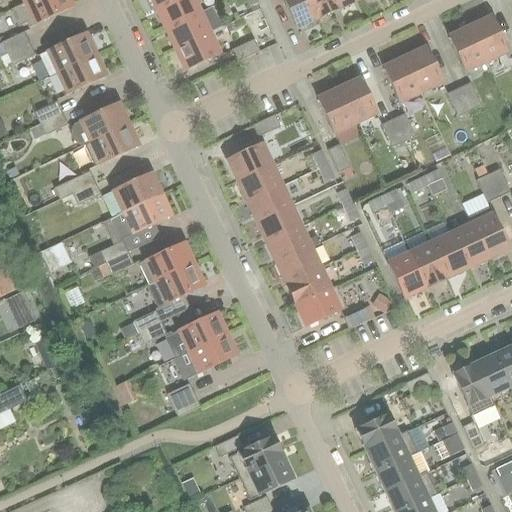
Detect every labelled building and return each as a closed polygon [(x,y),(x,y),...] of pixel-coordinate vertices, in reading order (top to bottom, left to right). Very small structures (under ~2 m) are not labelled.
[(67,0),(34,0),(25,5),(10,11),(18,28),(26,24),(28,29),(71,9),(67,0)] [(150,0),(156,11),(178,0),(150,0)] [(191,0),(178,0),(156,11),(165,30),(199,14),(191,0)] [(257,4),(255,0),(243,0),(248,8),(257,4)] [(317,19),(308,0),(282,0),(296,29),(317,19)] [(333,0),(308,0),(317,19),(338,9),(333,0)] [(357,0),(333,0),(338,9),(357,0)] [(199,14),(165,30),(175,51),(208,35),(199,14)] [(470,29),(485,63),(507,52),(491,19),(470,29)] [(464,73),(485,63),(470,29),(448,39),(464,73)] [(6,56),(29,45),(24,33),(1,44),(6,56)] [(208,35),(175,51),(185,72),(218,56),(208,35)] [(57,74),(94,57),(84,36),(47,53),(57,74)] [(236,64),(259,53),(254,41),(231,52),(236,64)] [(29,45),(6,56),(12,67),(35,57),(29,45)] [(404,60),(420,94),(441,83),(426,50),(404,60)] [(94,57),(57,74),(68,96),(104,79),(94,57)] [(398,104),(420,94),(404,60),(382,70),(398,104)] [(338,91),(354,124),(376,114),(360,81),(338,91)] [(458,90),(469,113),(480,107),(469,84),(458,90)] [(469,113),(458,90),(446,95),(457,118),(469,113)] [(333,135),(354,124),(338,91),(317,101),(333,135)] [(39,125),(62,115),(57,103),(34,114),(39,125)] [(83,146),(90,143),(126,126),(117,105),(80,122),(73,126),(71,130),(70,135),(71,138),(73,142),(76,145),(80,146),(83,146)] [(62,115),(39,125),(45,137),(67,126),(62,115)] [(404,115),(392,121),(403,143),(415,138),(404,115)] [(274,116),(251,127),(257,139),(280,128),(274,116)] [(403,143),(392,121),(381,126),(391,149),(403,143)] [(137,149),(126,126),(90,143),(83,146),(94,169),(137,149)] [(237,183),(271,167),(260,145),(227,161),(237,183)] [(327,151),(337,174),(349,169),(338,146),(327,151)] [(318,170),(327,166),(320,152),(311,156),(318,170)] [(26,158),(7,167),(13,179),(32,170),(26,158)] [(324,184),(333,180),(327,166),(318,170),(324,184)] [(271,167),(237,183),(247,203),(280,188),(271,167)] [(483,167),(473,171),(478,181),(487,176),(483,167)] [(422,178),(427,187),(440,181),(436,171),(422,178)] [(487,176),(498,199),(509,194),(498,171),(487,176)] [(72,195),(95,185),(89,173),(53,190),(59,202),(72,195)] [(123,214),(159,197),(149,175),(113,192),(123,214)] [(498,199),(487,176),(478,181),(475,182),(486,205),(498,199)] [(427,187),(422,178),(408,185),(413,194),(427,187)] [(95,185),(72,195),(77,207),(100,196),(95,185)] [(280,188),(247,203),(256,224),(290,208),(280,188)] [(351,205),(345,190),(336,195),(342,209),(351,205)] [(381,197),(385,207),(399,200),(395,191),(381,197)] [(159,197),(123,214),(116,217),(126,239),(170,218),(159,197)] [(385,207),(381,197),(367,204),(371,213),(385,207)] [(358,218),(352,205),(351,205),(342,209),(349,223),(358,218)] [(290,208),(256,224),(266,245),(300,229),(290,208)] [(466,221),(469,227),(485,261),(508,250),(489,210),(466,221)] [(485,261),(469,227),(450,236),(466,270),(485,261)] [(300,229),(266,245),(276,265),(309,250),(319,245),(315,238),(306,242),(300,229)] [(366,248),(359,235),(350,239),(357,253),(366,248)] [(450,236),(429,246),(445,279),(466,270),(450,236)] [(99,254),(105,265),(127,254),(122,243),(99,254)] [(149,287),(156,284),(192,267),(182,245),(139,265),(149,287)] [(429,246),(409,256),(424,289),(445,279),(429,246)] [(372,263),(366,248),(357,253),(363,267),(372,263)] [(309,250),(276,265),(286,286),(319,270),(309,250)] [(99,254),(89,258),(94,270),(105,265),(99,254)] [(133,266),(127,254),(105,265),(110,277),(133,266)] [(424,289),(409,256),(387,266),(403,299),(424,289)] [(4,261),(0,262),(0,300),(18,292),(4,261)] [(94,270),(89,273),(94,284),(110,277),(105,265),(94,270)] [(192,267),(156,284),(149,287),(146,288),(157,310),(202,288),(192,267)] [(319,270),(286,286),(295,307),(329,291),(319,270)] [(77,305),(89,300),(83,286),(71,292),(77,305)] [(335,288),(329,291),(295,307),(305,328),(345,309),(335,288)] [(28,305),(22,293),(4,302),(10,313),(28,305)] [(383,315),(391,303),(379,295),(371,307),(383,315)] [(348,332),(370,321),(365,309),(342,320),(348,332)] [(137,335),(160,324),(155,313),(132,323),(137,335)] [(188,354),(225,336),(215,315),(178,332),(188,354)] [(160,324),(137,335),(143,347),(166,336),(160,324)] [(225,336),(188,354),(199,375),(235,358),(225,336)] [(509,389),(511,388),(511,347),(494,356),(509,389)] [(472,366),(492,408),(494,407),(490,399),(509,389),(494,356),(472,366)] [(472,366),(451,376),(471,418),(492,408),(472,366)] [(404,385),(409,396),(432,386),(427,374),(404,385)] [(189,385),(166,396),(177,419),(200,409),(189,385)] [(7,412),(2,403),(0,399),(0,427),(13,421),(9,411),(7,412)] [(398,436),(388,416),(354,432),(364,453),(398,436)] [(483,446),(473,423),(462,428),(473,451),(483,446)] [(451,424),(450,424),(441,429),(446,440),(456,435),(451,424)] [(416,454),(406,432),(398,436),(364,453),(374,473),(416,454)] [(442,442),(441,442),(448,457),(464,450),(462,446),(456,435),(446,440),(442,442)] [(237,437),(214,448),(219,459),(242,448),(237,437)] [(283,459),(273,438),(228,459),(238,481),(283,459)] [(417,455),(416,454),(374,473),(384,494),(426,474),(417,478),(408,459),(417,455)] [(293,481),(283,459),(238,481),(248,502),(293,481)] [(470,465),(460,470),(466,481),(475,476),(470,465)] [(499,479),(510,474),(506,465),(495,470),(499,479)] [(400,511),(436,495),(426,474),(384,494),(392,511),(400,511)] [(481,487),(475,476),(466,481),(471,492),(481,487)] [(433,511),(428,500),(436,496),(436,495),(400,511),(433,511)] [(265,511),(271,510),(265,498),(243,509),(244,511),(265,511)]
